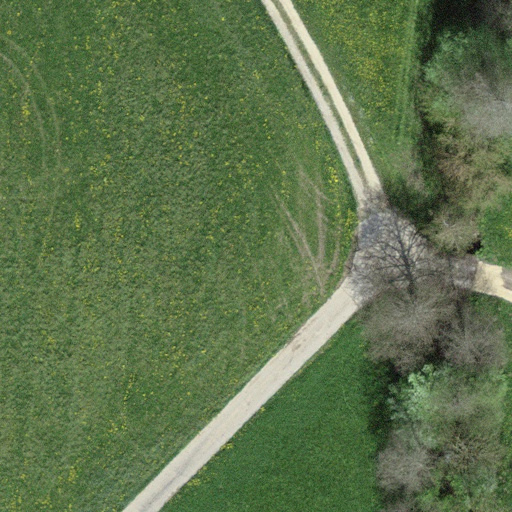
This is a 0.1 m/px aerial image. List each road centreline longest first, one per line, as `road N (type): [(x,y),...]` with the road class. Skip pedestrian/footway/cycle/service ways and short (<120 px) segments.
road 1 (track): [(139,511),(362,285),(394,263),(438,260),(511,286)]
road 2 (track): [(394,263),(356,156),(274,0)]
